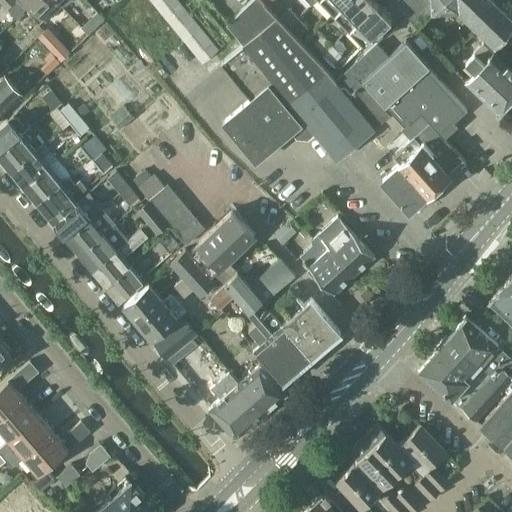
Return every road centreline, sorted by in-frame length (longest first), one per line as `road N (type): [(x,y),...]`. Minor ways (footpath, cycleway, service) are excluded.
road 1 (residential): [(0,185),(252,484)]
road 2 (residential): [(182,511),(0,292)]
road 3 (secondary): [(380,348),(511,198)]
road 4 (secondary): [(252,484),(380,348)]
road 5 (residential): [(380,348),(487,457)]
